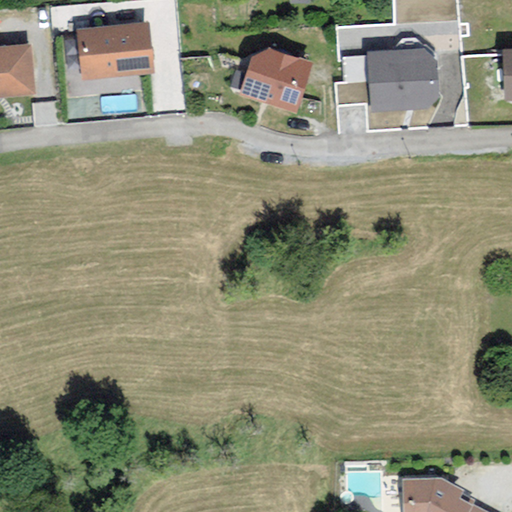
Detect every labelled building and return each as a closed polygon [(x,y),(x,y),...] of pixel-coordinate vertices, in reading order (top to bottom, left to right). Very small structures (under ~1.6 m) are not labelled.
[(151,23),(81,30),(85,73),(112,71),(112,76),(156,72),(151,23)] [(0,45),(0,98),(2,97),(37,95),(34,44),(0,45)] [(313,58),(269,45),(252,53),(239,93),(297,111),(313,58)] [(367,55),(344,56),(346,82),(369,81),(373,112),(428,108),(440,95),(436,59),(425,48),(420,49),(417,45),(367,50),(367,55)] [(511,46),(503,47),(505,98),(511,98),(511,46)] [(440,476),(403,477),(405,507),(409,507),(409,511),(491,511),(460,495),(464,487),(440,476)]
